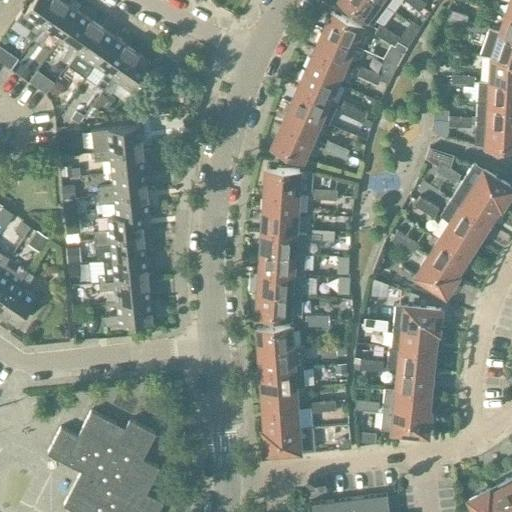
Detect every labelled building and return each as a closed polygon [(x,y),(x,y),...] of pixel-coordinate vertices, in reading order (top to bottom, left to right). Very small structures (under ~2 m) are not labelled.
[(32,38),(58,0),(31,0),(23,12),(20,10),(14,19),(28,29),(25,33),(32,38)] [(62,0),(58,0),(32,38),(39,43),(48,30),(58,38),(78,11),(62,0)] [(343,0),(366,17),(373,21),(386,4),(380,0),(343,0)] [(423,0),(411,0),(410,3),(419,10),(425,2),(423,0)] [(444,12),(465,20),(467,13),(446,6),(444,12)] [(332,10),(323,30),(353,43),(362,23),(332,10)] [(78,11),(58,38),(69,46),(61,58),(67,63),(96,23),(78,11)] [(511,13),(507,11),(500,31),(511,34),(511,13)] [(442,17),(464,24),(465,20),(444,12),(442,17)] [(96,23),(67,63),(74,68),(83,55),(94,63),(113,36),(96,23)] [(374,32),(384,38),(389,29),(379,23),(374,32)] [(389,29),(384,38),(394,44),(399,35),(379,23),(389,29)] [(479,52),(492,55),(511,58),(511,34),(500,31),(488,27),(479,52)] [(323,30),(314,49),(344,62),(353,43),(323,30)] [(113,36),(94,63),(104,70),(95,83),(102,88),(131,48),(113,36)] [(131,48),(102,88),(103,88),(81,120),(93,119),(110,93),(119,81),(130,88),(149,61),(131,48)] [(314,49),(306,67),(336,80),(344,62),(314,49)] [(0,61),(10,68),(18,57),(8,50),(0,61)] [(511,58),(492,55),(490,80),(511,81),(511,58)] [(20,62),(14,71),(18,74),(24,78),(30,69),(20,62)] [(356,73),(366,78),(371,69),(360,64),(356,73)] [(306,67),(298,86),(328,100),(336,80),(306,67)] [(371,69),(366,78),(377,83),(382,74),(371,69)] [(450,83),(462,84),(463,73),(451,72),(450,83)] [(463,73),(462,84),(474,84),(474,74),(463,73)] [(56,79),(49,89),(57,95),(64,85),(56,79)] [(478,79),(477,100),(511,101),(511,81),(490,80),(478,79)] [(298,86),(289,105),(320,118),(328,100),(298,86)] [(511,101),(477,100),(475,120),(511,122),(511,101)] [(339,111),(350,115),(354,106),(344,101),(339,111)] [(289,105),(281,123),(311,137),(320,118),(289,105)] [(354,106),(350,115),(361,120),(365,111),(354,106)] [(84,115),(76,109),(70,117),(79,123),(84,115)] [(448,113),(447,123),(459,124),(460,114),(472,115),(448,113)] [(459,124),(447,123),(471,125),(472,115),(460,114),(459,124)] [(474,142),(486,143),(511,144),(511,122),(475,120),(474,142)] [(272,144),(282,148),(302,157),(311,137),(281,123),(272,144)] [(90,129),(93,151),(142,146),(139,124),(90,129)] [(57,144),(68,143),(66,127),(56,129),(57,144)] [(323,147),(334,152),(338,143),(327,138),(323,147)] [(338,143),(334,152),(344,157),(349,148),(338,143)] [(109,158),(110,171),(144,167),(142,146),(93,151),(94,159),(109,158)] [(435,169),(445,175),(451,166),(441,160),(435,169)] [(499,203),(499,204),(501,205),(511,187),(511,185),(484,167),(473,161),(461,179),(499,203)] [(71,164),(61,165),(62,174),(72,173),(71,166),(71,164)] [(79,165),(71,166),(72,173),(72,174),(80,173),(79,165)] [(266,166),(265,188),(298,191),(299,168),(266,166)] [(451,166),(445,175),(455,181),(460,173),(451,166)] [(96,185),(97,194),(146,189),(144,167),(110,171),(112,184),(96,185)] [(450,197),(488,220),(499,204),(499,203),(461,179),(450,197)] [(73,184),(61,185),(62,197),(74,196),(73,184)] [(312,197),(324,198),(325,187),(313,186),(312,197)] [(325,187),(324,198),(336,199),(337,188),(325,187)] [(265,188),(264,209),(296,211),(298,191),(265,188)] [(113,201),(114,213),(115,214),(140,211),(140,212),(148,211),(146,189),(97,194),(98,203),(113,201)] [(413,203),(423,209),(429,201),(419,194),(413,203)] [(440,214),(450,220),(477,238),(488,220),(450,197),(440,214)] [(62,201),(63,212),(76,211),(74,199),(62,201)] [(429,201),(423,209),(433,216),(438,207),(429,201)] [(0,224),(3,226),(13,213),(2,205),(0,208),(0,224)] [(264,209),(262,229),(295,231),(295,230),(296,211),(264,209)] [(92,229),(93,232),(93,238),(143,233),(140,212),(140,211),(115,214),(114,213),(106,214),(108,228),(92,229)] [(75,219),(65,220),(66,233),(78,231),(80,231),(79,218),(75,219)] [(439,237),(466,255),(477,238),(450,220),(439,237)] [(310,237),(322,238),(322,228),(310,227),(310,237)] [(322,228),(322,238),(333,239),(334,229),(322,228)] [(262,229),(261,249),(305,253),(307,231),(295,230),(295,231),(262,229)] [(391,238),(401,244),(407,235),(397,229),(391,238)] [(30,239),(41,248),(48,238),(37,230),(30,239)] [(93,238),(94,246),(96,259),(103,258),(103,259),(145,254),(143,233),(93,238)] [(407,235),(401,244),(411,250),(417,242),(407,235)] [(455,272),(456,272),(466,255),(439,237),(428,254),(455,272)] [(66,246),(68,261),(80,261),(79,245),(66,246)] [(261,249),(259,270),(304,273),(305,253),(261,249)] [(103,259),(104,271),(97,272),(98,281),(147,276),(145,254),(103,259)] [(458,273),(456,272),(455,272),(428,254),(416,273),(445,292),(458,273)] [(349,256),(338,255),(337,272),(348,273),(349,256)] [(68,262),(69,277),(78,277),(77,261),(68,262)] [(6,262),(0,269),(0,307),(26,269),(19,264),(16,269),(6,262)] [(26,269),(0,307),(0,310),(16,322),(35,296),(23,287),(33,274),(26,269)] [(259,270),(258,290),(302,293),(304,273),(259,270)] [(349,292),(349,275),(338,275),(338,292),(349,292)] [(114,288),(115,300),(149,296),(147,276),(98,281),(99,289),(114,288)] [(257,312),(289,314),(300,315),(302,293),(258,290),(257,312)] [(101,316),(102,325),(152,319),(149,296),(115,300),(117,314),(101,316)] [(395,302),(393,324),(435,329),(438,330),(440,307),(405,303),(395,302)] [(305,324),(316,324),(316,313),(305,313),(305,324)] [(316,313),(316,324),(328,324),(328,313),(316,313)] [(363,327),(374,328),(375,317),(363,316),(363,327)] [(375,317),(374,328),(386,329),(387,318),(375,317)] [(257,325),(259,348),(292,345),(290,323),(257,325)] [(393,324),(391,344),(433,349),(435,329),(393,324)] [(329,342),(329,353),(346,352),(345,342),(329,342)] [(386,365),(399,366),(431,369),(433,349),(391,344),(388,344),(386,365)] [(259,348),(260,368),(293,365),(292,345),(259,348)] [(358,367),(370,368),(371,358),(359,357),(358,367)] [(371,358),(370,368),(382,370),(383,359),(371,358)] [(260,368),(262,388),(295,386),(304,385),(303,365),(293,365),(260,368)] [(399,366),(396,387),(429,390),(431,369),(399,366)] [(344,381),(343,371),(334,371),(334,382),(344,381)] [(384,385),(382,405),(427,410),(427,409),(429,390),(396,387),(384,385)] [(262,388),(263,409),(296,406),(295,386),(262,388)] [(355,397),(354,408),(366,409),(367,398),(355,397)] [(322,399),(324,409),(335,408),(334,398),(322,399)] [(367,398),(366,409),(377,410),(378,400),(367,398)] [(312,410),(324,409),(322,399),(311,400),(312,410)] [(380,427),(392,429),(427,432),(429,410),(427,409),(427,410),(382,405),(380,427)] [(265,428),(265,429),(298,427),(296,406),(263,409),(265,428)] [(156,511),(162,500),(146,491),(159,466),(142,457),(155,431),(129,418),(125,426),(91,409),(77,434),(60,425),(46,451),(81,469),(63,503),(79,511),(156,511)] [(264,451),(299,449),(298,427),(265,429),(265,428),(263,429),(264,451)] [(338,438),(339,447),(350,446),(349,436),(338,438)] [(488,486),(501,511),(511,511),(511,487),(506,477),(488,486)] [(501,511),(488,486),(468,497),(476,511),(501,511)] [(389,511),(387,492),(307,502),(308,511),(389,511)]
